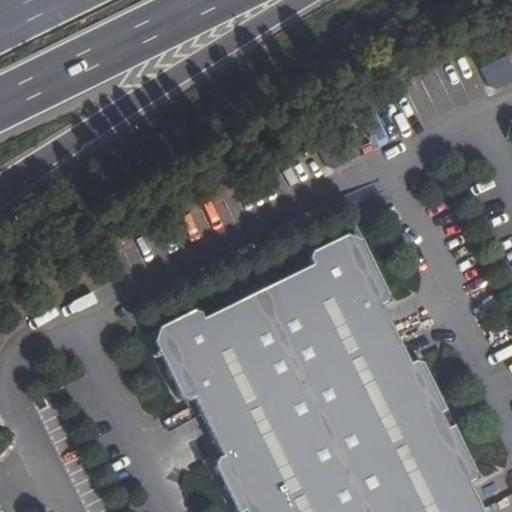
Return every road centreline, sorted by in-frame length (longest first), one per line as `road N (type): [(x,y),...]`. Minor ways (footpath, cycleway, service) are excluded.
road 1 (motorway): [(0,183),(289,0)]
road 2 (motorway): [(0,100),(214,0)]
